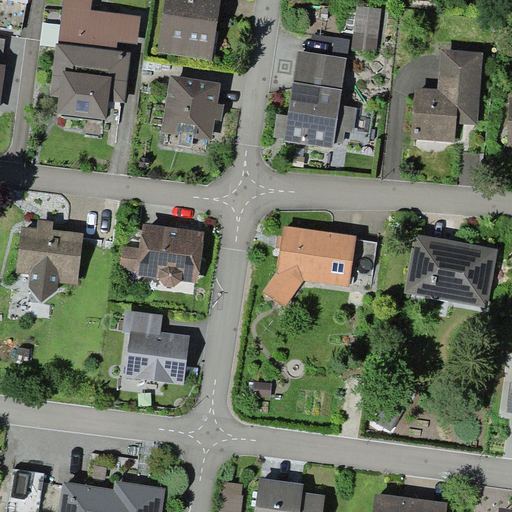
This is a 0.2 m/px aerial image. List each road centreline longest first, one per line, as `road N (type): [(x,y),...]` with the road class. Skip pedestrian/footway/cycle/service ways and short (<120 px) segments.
road 1 (residential): [(511,476),(203,437)]
road 2 (residential): [(240,200),(511,209)]
road 3 (residential): [(0,174),(240,200)]
road 4 (residential): [(203,437),(240,200)]
road 5 (residential): [(203,437),(0,410)]
road 6 (residential): [(240,200),(267,0)]
